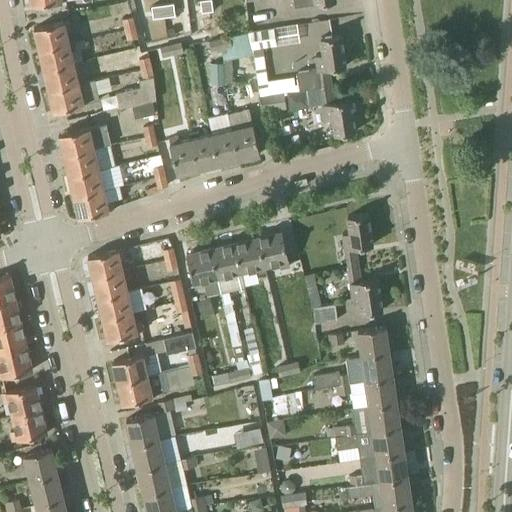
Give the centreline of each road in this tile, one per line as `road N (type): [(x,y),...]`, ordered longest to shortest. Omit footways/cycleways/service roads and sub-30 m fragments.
road 1 (residential): [(45,250),(406,143)]
road 2 (residential): [(406,143),(457,484),(453,511)]
road 3 (residential): [(108,511),(45,250)]
road 4 (residential): [(45,250),(0,55)]
road 5 (residential): [(406,143),(384,0)]
